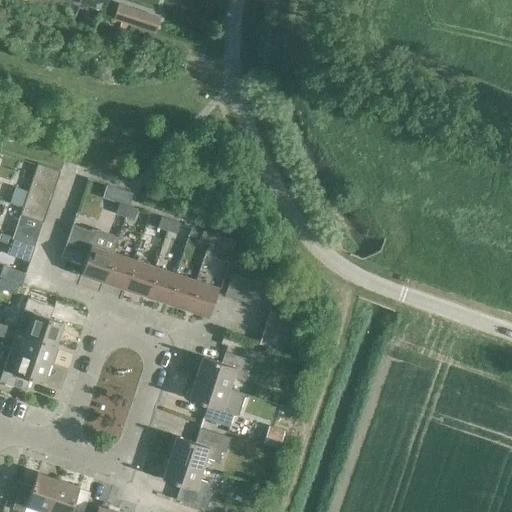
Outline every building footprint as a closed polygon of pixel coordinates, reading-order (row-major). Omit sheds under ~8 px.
[(135,27),(139,15),(128,11),(129,8),(118,4),(113,20),(135,27)] [(36,164),(32,177),(55,184),(59,171),(36,164)] [(55,184),(32,177),(28,190),(51,197),(55,184)] [(13,190),(9,202),(20,206),(24,193),(13,190)] [(28,190),(24,203),(47,210),(51,197),(28,190)] [(47,210),(24,203),(19,216),(43,223),(47,210)] [(124,217),(128,206),(119,203),(115,214),(124,217)] [(137,210),(128,206),(124,217),(133,220),(137,210)] [(40,231),(43,223),(19,216),(17,224),(40,231)] [(166,231),(170,221),(160,217),(157,228),(166,231)] [(179,224),(170,221),(166,231),(176,234),(179,224)] [(40,231),(17,224),(12,239),(35,246),(40,231)] [(102,282),(112,253),(117,238),(91,230),(90,231),(71,225),(64,248),(87,256),(83,268),(80,275),(102,282)] [(191,227),(188,235),(194,237),(197,230),(191,227)] [(208,245),(212,234),(202,231),(199,242),(208,245)] [(212,234),(208,245),(217,248),(221,238),(212,234)] [(0,235),(0,244),(6,246),(8,238),(0,235)] [(35,246),(12,239),(6,255),(29,262),(35,246)] [(87,256),(64,248),(60,260),(83,268),(87,256)] [(133,260),(112,253),(102,282),(123,289),(133,260)] [(6,255),(2,266),(25,273),(29,262),(6,255)] [(154,267),(133,260),(123,289),(144,296),(154,267)] [(25,273),(2,266),(0,273),(0,278),(21,285),(25,273)] [(175,274),(154,267),(144,296),(165,303),(175,274)] [(175,274),(165,303),(186,310),(196,281),(175,274)] [(235,300),(243,277),(231,274),(224,296),(235,300)] [(243,277),(235,300),(247,304),(254,281),(243,277)] [(218,288),(196,281),(186,310),(208,318),(218,288)] [(254,281),(247,304),(258,308),(265,285),(254,281)] [(277,289),(265,285),(258,308),(269,312),(270,310),(277,289)] [(25,333),(56,344),(63,323),(50,319),(53,307),(27,298),(23,310),(32,313),(25,333)] [(269,312),(266,322),(289,329),(292,318),(270,310),(269,312)] [(289,329),(266,322),(262,333),(285,341),(289,329)] [(16,330),(9,350),(18,353),(49,364),(56,344),(25,333),(16,330)] [(285,341),(262,333),(258,345),(281,352),(285,341)] [(252,348),(248,359),(261,364),(265,353),(252,348)] [(49,364),(18,353),(9,350),(0,377),(0,382),(25,391),(29,380),(42,384),(49,364)] [(202,357),(195,378),(228,389),(232,378),(244,382),(251,361),(224,352),(220,363),(202,357)] [(206,406),(202,419),(229,428),(233,415),(237,416),(244,395),(228,389),(195,378),(188,400),(206,406)] [(169,458),(202,469),(205,458),(217,462),(221,452),(224,453),(229,438),(199,428),(194,443),(176,437),(169,458)] [(268,429),(262,445),(278,451),(283,434),(268,429)] [(202,469),(169,458),(162,479),(180,486),(175,500),(205,510),(210,495),(207,494),(210,484),(198,480),(202,469)] [(20,483),(11,510),(18,511),(46,511),(57,480),(36,473),(32,487),(20,483)] [(57,480),(46,511),(82,511),(85,505),(89,493),(78,489),(78,488),(57,480)]
